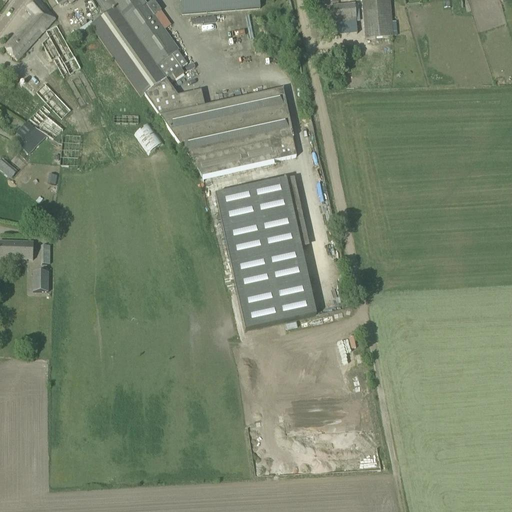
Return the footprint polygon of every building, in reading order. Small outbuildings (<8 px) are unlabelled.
[(55,21),(37,0),(35,0),(25,12),(31,18),(3,50),(17,62),(55,21)] [(160,12),(152,2),(146,6),(142,0),(96,0),(106,14),(89,27),(140,100),(144,97),(160,118),(159,118),(202,179),(295,158),(291,140),(293,140),(282,91),(204,108),(200,92),(177,97),(168,85),(183,75),(180,71),(186,66),(176,52),(178,51),(153,17),(160,12)] [(179,0),(181,16),(260,10),(258,0),(179,0)] [(392,38),(390,18),(388,0),(361,0),(365,41),(392,38)] [(357,23),(355,7),(355,6),(329,8),(330,25),(357,23)] [(242,41),(254,39),(252,22),(240,24),(242,41)] [(80,70),(56,28),(45,34),(48,39),(41,46),(50,63),(53,62),(63,80),(80,70)] [(235,38),(221,39),(222,62),(236,61),(235,38)] [(36,93),(61,120),(71,111),(45,84),(36,93)] [(138,117),(113,117),(113,126),(138,127),(138,117)] [(25,124),(16,134),(24,142),(26,144),(21,149),(28,156),(47,138),(25,124)] [(134,133),(146,155),(162,146),(150,124),(134,133)] [(60,143),(59,167),(77,168),(78,144),(60,143)] [(16,173),(11,168),(2,161),(0,163),(0,172),(10,181),(16,173)] [(215,198),(229,263),(229,265),(300,250),(286,183),(215,198)] [(0,242),(0,260),(32,262),(33,244),(0,242)] [(50,266),(50,247),(42,247),(42,266),(50,266)] [(33,274),(32,294),(47,294),(48,274),(33,274)] [(295,337),(316,331),(315,328),(345,320),(343,311),(292,324),(295,337)]
